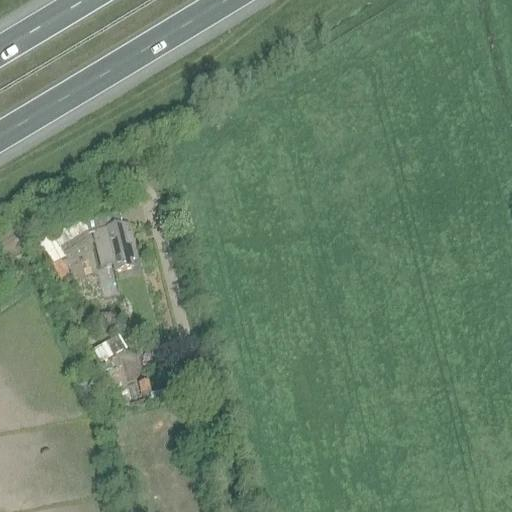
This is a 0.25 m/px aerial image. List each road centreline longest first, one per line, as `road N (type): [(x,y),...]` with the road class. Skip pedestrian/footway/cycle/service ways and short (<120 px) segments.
road 1 (unclassified): [(231,511),(155,191),(139,164),(125,160),(22,226)]
road 2 (motorway): [(0,136),(225,0)]
